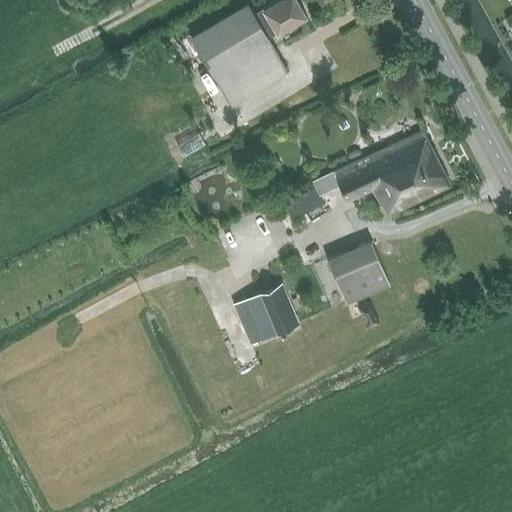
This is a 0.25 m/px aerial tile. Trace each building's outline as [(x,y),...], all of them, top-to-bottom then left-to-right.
[(277,34),(308,16),(298,0),(274,0),(262,8),(255,13),(247,1),(190,36),(187,30),(167,42),(184,71),(204,59),(216,78),(231,106),(289,72),(273,42),(270,37),(277,33),(277,34)] [(186,151),(200,138),(190,127),(176,140),(186,151)] [(319,194),(323,193),(340,185),(347,201),(372,189),(379,204),(382,204),(388,215),(452,184),(423,128),(312,180),(315,186),(319,194)] [(329,258),(347,303),(392,284),(373,240),(329,258)] [(250,344),(301,323),(283,282),(233,303),(250,344)] [(357,307),(366,328),(380,322),(370,301),(357,307)]
